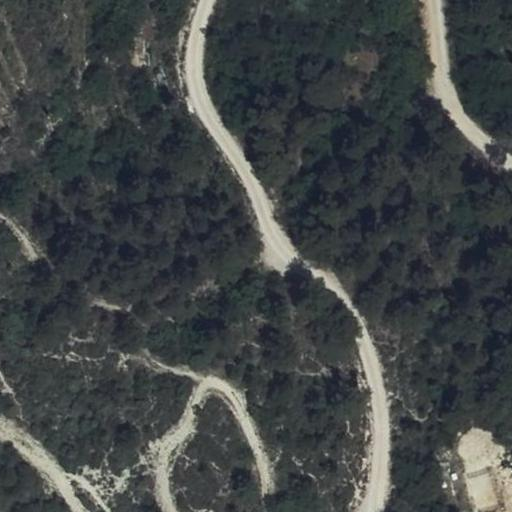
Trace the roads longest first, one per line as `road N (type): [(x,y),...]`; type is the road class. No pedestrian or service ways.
road 1 (track): [(382,511),(372,361),(347,303),(282,256),(265,200),(201,100),(191,49),(206,0)]
road 2 (track): [(430,0),(449,111),(511,158)]
road 3 (track): [(271,511),(255,437),(215,379)]
